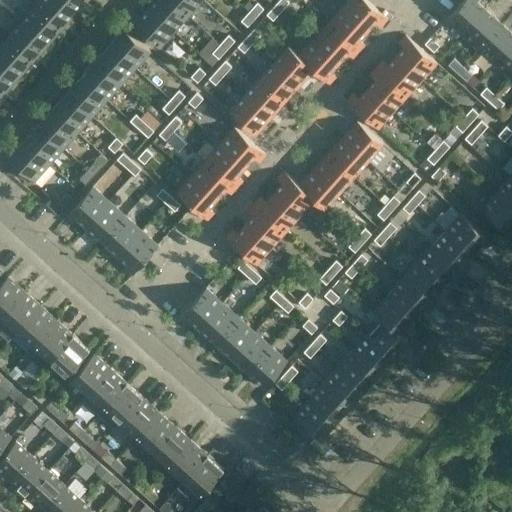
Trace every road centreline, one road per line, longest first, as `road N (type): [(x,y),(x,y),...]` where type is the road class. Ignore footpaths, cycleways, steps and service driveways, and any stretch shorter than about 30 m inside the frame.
road 1 (residential): [(511,297),(327,506),(128,326)]
road 2 (residential): [(128,326),(0,209)]
road 3 (residential): [(128,326),(214,229)]
